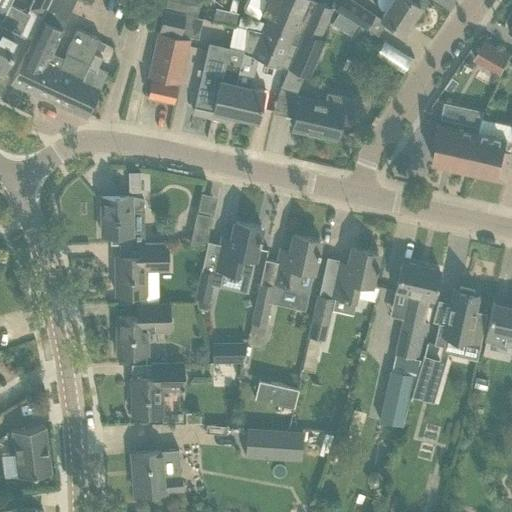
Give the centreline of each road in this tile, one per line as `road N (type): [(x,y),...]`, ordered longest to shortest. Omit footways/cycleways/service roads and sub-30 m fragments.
road 1 (tertiary): [(78,511),(59,327),(34,221),(9,181)]
road 2 (tertiary): [(352,192),(100,140)]
road 3 (residential): [(352,192),(481,0)]
road 4 (tertiary): [(511,230),(352,192)]
